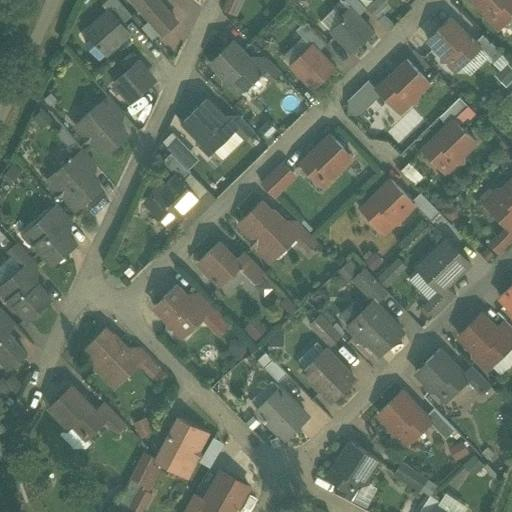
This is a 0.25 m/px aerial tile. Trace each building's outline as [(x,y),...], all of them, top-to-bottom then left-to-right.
[(109,12),(120,25),(129,17),(115,0),(107,0),(102,4),(109,12)] [(131,0),(162,35),(176,21),(156,0),(131,0)] [(227,0),(223,9),(234,14),(240,0),(227,0)] [(353,12),(357,16),(365,8),(356,0),(340,0),(341,1),(353,12)] [(373,0),(366,8),(379,19),(392,4),(387,0),(373,0)] [(511,0),(470,0),(484,14),(484,19),(491,19),(494,15),(504,25),(511,17),(511,0)] [(353,12),(341,1),(333,8),(335,10),(345,20),(353,12)] [(345,20),(335,10),(321,23),(331,33),(345,20)] [(99,45),(106,54),(128,35),(120,25),(109,12),(90,28),(102,43),(99,45)] [(331,33),(350,52),(371,31),(357,16),(353,12),(345,20),(331,33)] [(473,44),(450,19),(427,41),(441,56),(441,61),(448,61),(451,57),(461,67),(479,50),(473,44)] [(312,45),(317,52),(325,44),(305,22),(297,30),(312,45)] [(482,35),(473,44),(479,50),(493,63),(502,55),(482,35)] [(248,57),(233,42),(209,64),(224,78),(224,84),(230,84),(234,81),(244,90),(261,73),(262,72),(248,57)] [(291,66),(312,88),(333,68),(317,52),(312,45),(291,66)] [(265,58),(248,57),(262,72),(261,73),(272,82),(280,74),(265,58)] [(407,60),(375,91),(380,95),(393,108),(404,99),(408,103),(415,103),(415,96),(429,84),(407,60)] [(506,86),(511,80),(511,66),(507,61),(494,73),(506,86)] [(115,84),(129,100),(153,80),(138,64),(115,84)] [(234,81),(230,84),(239,94),(244,90),(234,81)] [(380,95),(375,91),(368,82),(348,101),(347,115),(359,115),(380,95)] [(108,96),(99,104),(119,126),(124,114),(108,96)] [(447,126),(453,120),(468,106),(459,98),(439,118),(447,126)] [(206,100),(183,122),(197,137),(197,142),(202,142),(207,139),(217,148),(235,130),(230,125),(206,100)] [(90,141),(104,157),(127,136),(119,126),(99,104),(80,121),(89,131),(85,135),(85,141),(90,141)] [(238,116),(230,125),(235,130),(244,141),(254,132),(238,116)] [(447,126),(421,151),(439,169),(450,158),(454,163),(462,162),(462,156),(476,143),(453,120),(447,126)] [(89,131),(80,121),(76,124),(85,135),(89,131)] [(352,158),(330,135),(300,165),(303,169),(304,173),(308,174),(313,178),(323,179),(323,177),(337,178),(337,172),(352,158)] [(207,139),(202,142),(198,146),(208,156),(217,148),(207,139)] [(73,157),(93,180),(96,166),(82,150),(73,157)] [(176,176),(198,199),(207,191),(171,153),(162,162),(176,176)] [(64,195),(77,211),(101,190),(93,180),(73,157),(54,174),(63,185),(59,188),(59,194),(64,195)] [(293,175),(283,164),(261,185),(272,196),(293,175)] [(401,174),(420,194),(430,184),(411,164),(401,174)] [(63,185),(54,174),(46,180),(55,191),(59,188),(63,185)] [(150,210),(167,228),(198,199),(176,176),(161,190),(155,190),(155,196),(160,200),(150,210)] [(491,211),(508,229),(511,225),(511,179),(503,189),(497,189),(497,196),(502,200),(491,211)] [(391,181),(360,211),(378,229),(388,219),(392,224),(399,223),(399,218),(413,204),(412,202),(391,181)] [(420,194),(412,202),(413,204),(432,222),(440,214),(420,194)] [(287,230),(261,202),(238,224),(252,239),(251,245),(258,244),(262,241),(271,251),(290,233),(287,230)] [(47,213),(62,230),(71,222),(56,204),(47,213)] [(38,250),(53,266),(76,245),(62,230),(47,213),(28,230),(38,240),(33,244),(34,250),(38,250)] [(447,241),(451,245),(460,234),(440,214),(432,222),(429,224),(447,241)] [(296,222),(287,230),(290,233),(296,240),(308,252),(317,243),(296,222)] [(511,241),(511,225),(508,229),(490,246),(499,254),(511,241)] [(38,240),(28,230),(25,233),(33,244),(38,240)] [(274,261),(296,240),(290,233),(271,251),(262,241),(258,244),(274,261)] [(365,270),(374,279),(389,264),(368,241),(352,256),(365,270)] [(447,241),(418,269),(440,292),(446,286),(469,264),(451,245),(447,241)] [(22,268),(27,273),(36,266),(17,243),(7,251),(22,268)] [(218,243),(198,263),(220,286),(239,268),(241,266),(235,261),(218,243)] [(243,252),(235,261),(241,266),(239,268),(247,276),(254,284),(263,274),(243,252)] [(340,266),(345,279),(359,274),(353,260),(340,266)] [(13,304),(27,321),(51,300),(27,273),(22,268),(3,284),(13,295),(8,299),(7,304),(13,304)] [(239,268),(220,286),(227,293),(247,276),(239,268)] [(376,300),(385,291),(374,279),(365,270),(355,279),(376,300)] [(511,285),(499,298),(511,311),(511,285)] [(176,286),(153,308),(167,322),(167,327),(173,328),(177,324),(187,334),(202,319),(206,316),(184,294),(176,286)] [(454,295),(446,286),(440,292),(425,308),(433,316),(454,295)] [(355,320),(373,302),(360,289),(342,307),(355,320)] [(199,292),(184,294),(206,316),(202,319),(218,334),(229,323),(199,292)] [(369,344),(379,353),(402,332),(373,302),(355,320),(363,329),(357,336),(364,344),(369,344)] [(0,325),(9,336),(13,324),(0,307),(0,325)] [(309,325),(330,346),(340,336),(319,315),(309,325)] [(481,315),(458,337),(472,351),(473,357),(479,358),(483,353),(493,363),(510,346),(511,346),(495,329),(481,315)] [(237,317),(229,325),(239,337),(230,346),(240,357),(258,340),(237,317)] [(511,329),(504,321),(495,329),(511,346),(510,346),(511,348),(511,329)] [(177,324),(173,328),(182,338),(187,334),(177,324)] [(0,359),(9,369),(25,355),(9,336),(0,325),(0,359)] [(131,356),(104,329),(81,352),(95,365),(95,371),(101,371),(106,367),(115,378),(134,359),(131,356)] [(302,372),(326,351),(317,341),(294,363),(302,372)] [(140,348),(131,356),(134,359),(139,366),(152,378),(161,370),(160,363),(140,348)] [(302,372),(330,401),(353,379),(326,351),(302,372)] [(438,351),(415,373),(429,387),(429,392),(435,392),(440,388),(449,399),(452,396),(457,396),(457,391),(468,381),(462,375),(438,351)] [(101,371),(95,371),(113,390),(139,366),(134,359),(115,378),(106,367),(101,371)] [(471,367),(462,375),(468,381),(481,395),(490,387),(471,367)] [(256,410),(278,388),(266,376),(244,398),(256,410)] [(72,387),(49,409),(63,424),(63,430),(69,430),(74,426),(84,435),(101,417),(96,412),(72,387)] [(256,410),(285,439),(307,418),(278,388),(256,410)] [(400,392),(377,414),(392,430),(392,435),(398,435),(402,431),(412,441),(429,424),(430,423),(425,418),(400,392)] [(105,403),(96,412),(101,417),(116,433),(125,425),(105,403)] [(433,409),(425,418),(430,423),(429,424),(445,440),(454,430),(433,409)] [(149,416),(135,420),(139,437),(153,433),(149,416)] [(207,433),(179,418),(159,456),(182,468),(188,456),(193,458),(200,456),(198,451),(207,433)] [(69,430),(63,430),(63,436),(74,447),(87,447),(92,442),(84,435),(74,426),(69,430)] [(225,441),(213,434),(197,462),(209,469),(225,441)] [(450,447),(457,459),(472,450),(465,438),(450,447)] [(377,461),(350,443),(327,479),(334,483),(344,490),(353,488),(354,486),(359,485),(367,483),(366,478),(377,461)] [(132,480),(143,486),(157,459),(146,453),(132,480)] [(466,463),(475,473),(486,464),(477,453),(466,463)] [(401,463),(394,474),(419,491),(426,479),(401,463)] [(234,511),(248,488),(221,472),(204,501),(200,508),(207,511),(234,511)] [(344,490),(334,483),(329,491),(345,500),(348,494),(354,493),(359,485),(354,486),(353,488),(344,490)] [(132,503),(143,508),(150,494),(140,489),(132,503)] [(419,511),(433,511),(436,508),(442,511),(462,511),(466,508),(446,494),(439,503),(429,497),(419,511)] [(197,511),(200,508),(204,501),(194,495),(184,511),(197,511)]
